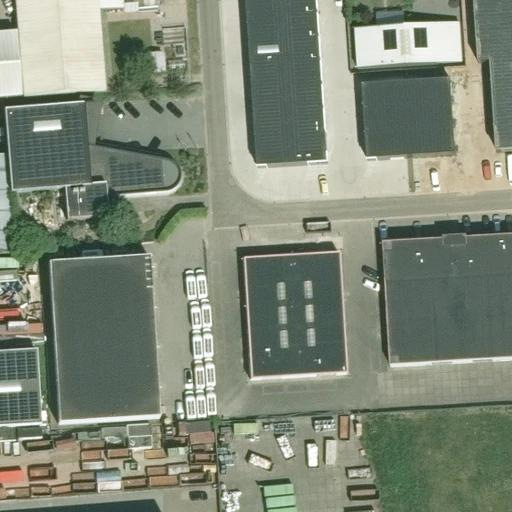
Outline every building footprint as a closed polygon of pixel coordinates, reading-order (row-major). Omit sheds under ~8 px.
[(15,0),(24,100),(105,93),(98,13),(123,11),(122,0),(15,0)] [(126,0),(127,5),(137,4),(138,11),(158,9),(156,0),(126,0)] [(317,0),(247,0),(258,169),(328,165),(317,0)] [(511,0),(474,0),(479,65),(491,64),(497,154),(511,152),(511,0)] [(438,65),(436,26),(356,31),(358,71),(438,65)] [(0,100),(21,99),(16,35),(0,35),(0,100)] [(146,55),(148,76),(164,75),(162,54),(146,55)] [(451,82),(363,87),(368,162),(456,156),(451,82)] [(119,210),(118,198),(169,194),(174,191),(178,187),(180,180),(180,175),(178,170),(174,166),(170,164),(87,148),(84,106),(3,113),(10,196),(64,191),(67,223),(108,219),(107,211),(119,210)] [(466,246),(456,247),(446,248),(446,242),(384,245),(391,369),(463,365),(511,361),(511,237),(465,240),(466,246)] [(339,256),(291,258),(243,261),(250,382),(298,379),(346,376),(339,256)] [(149,260),(48,266),(58,427),(159,421),(149,260)] [(4,316),(23,315),(22,297),(3,298),(4,316)] [(0,336),(12,334),(10,325),(0,326),(0,336)] [(0,430),(40,428),(36,354),(0,356),(0,430)] [(270,421),(219,424),(221,448),(285,444),(284,437),(271,438),(270,421)] [(295,449),(295,461),(335,460),(334,447),(295,449)] [(244,468),(259,462),(254,449),(239,454),(244,468)] [(267,451),(267,462),(287,462),(288,451),(267,451)] [(288,511),(310,511),(309,480),(287,481),(288,511)]
